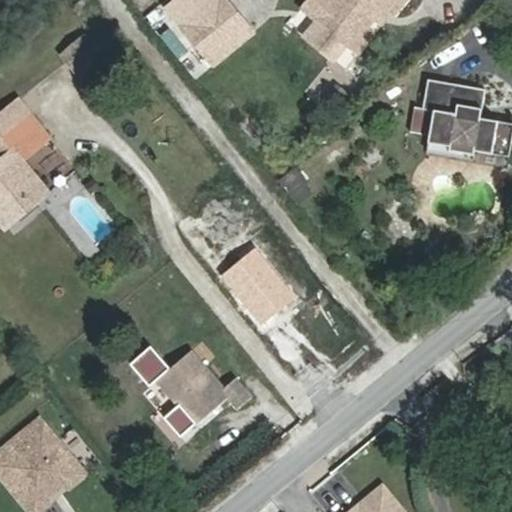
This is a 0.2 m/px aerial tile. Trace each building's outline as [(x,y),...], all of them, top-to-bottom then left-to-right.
[(222,73),(261,42),(227,0),(193,0),(176,14),(222,73)] [(323,0),(312,15),(327,26),(314,42),(345,66),(358,50),(370,59),(415,0),(345,0),(344,3),(340,0),(323,0)] [(92,83),(113,65),(87,35),(66,52),(92,83)] [(511,122),(482,118),(486,89),(428,80),(423,111),(434,113),(429,145),(451,148),(451,152),(475,155),(476,151),(511,156),(511,146),(511,122)] [(55,135),(25,99),(0,121),(0,160),(6,168),(0,173),(0,214),(15,232),(57,199),(25,161),(55,135)] [(48,165),(58,180),(72,171),(62,155),(48,165)] [(255,256),(223,282),(260,325),(291,299),(255,256)] [(231,388),(199,350),(165,378),(204,424),(236,397),(246,408),(259,398),(243,379),(231,388)] [(0,474),(30,511),(38,511),(85,474),(44,423),(0,459),(0,474)] [(409,511),(393,491),(368,511),(409,511)]
